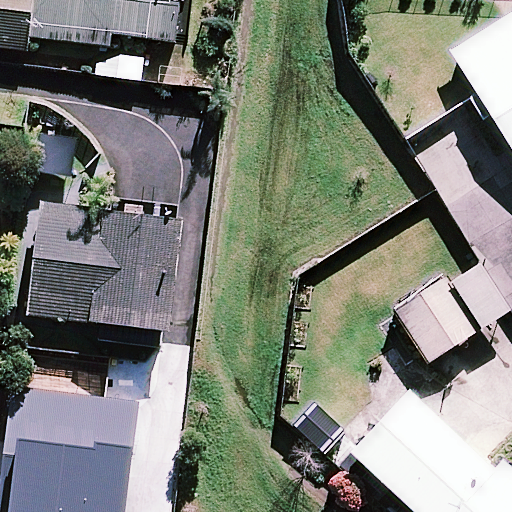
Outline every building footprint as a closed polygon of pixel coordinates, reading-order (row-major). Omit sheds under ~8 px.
[(170,0),(0,0),(0,50),(29,54),(31,39),(111,49),(112,39),(173,47),(178,4),(170,3),(170,0)] [(511,14),(449,54),(511,153),(511,14)] [(429,58),(398,79),(433,130),(464,110),(429,58)] [(88,212),(89,210),(42,204),(27,319),(99,328),(97,343),(159,351),(161,336),(167,337),(182,225),(88,212)] [(449,285),(479,331),(510,311),(479,265),(449,285)] [(449,285),(444,277),(393,310),(429,364),(479,331),(449,285)] [(348,456),(408,511),(511,511),(511,470),(502,461),(493,471),(408,393),(348,456)]
